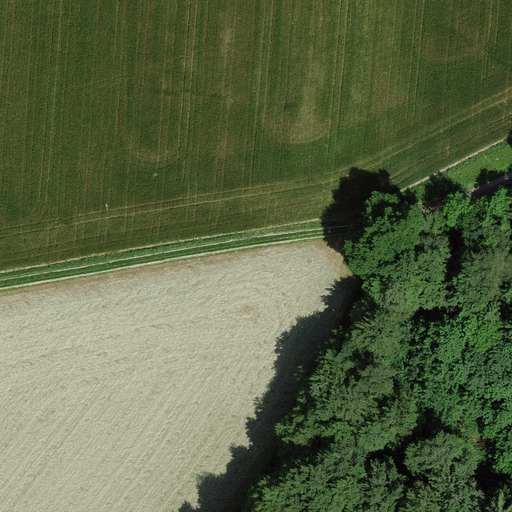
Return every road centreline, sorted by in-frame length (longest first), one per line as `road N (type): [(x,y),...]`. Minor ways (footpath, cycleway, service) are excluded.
road 1 (track): [(0,285),(413,218)]
road 2 (track): [(413,218),(404,418),(341,511)]
